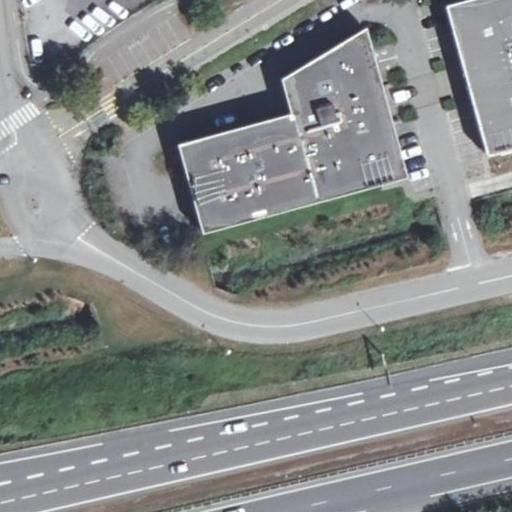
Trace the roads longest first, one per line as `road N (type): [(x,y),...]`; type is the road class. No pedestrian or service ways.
road 1 (tertiary): [(59,219),(95,250),(183,301),(243,325),(317,323),(511,273)]
road 2 (motorway): [(395,412),(0,502)]
road 3 (motorway): [(395,412),(0,476)]
road 4 (unclassified): [(291,0),(44,154)]
road 5 (motorway): [(287,511),(511,460)]
road 6 (motorway): [(511,385),(395,412)]
